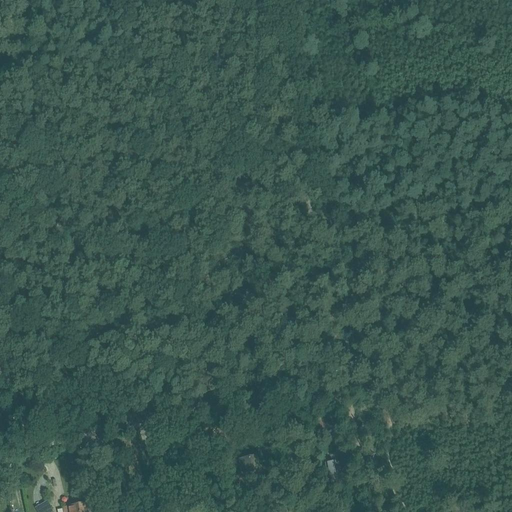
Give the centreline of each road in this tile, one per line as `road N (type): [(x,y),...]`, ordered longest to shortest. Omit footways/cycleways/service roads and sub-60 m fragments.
road 1 (track): [(270,0),(347,378)]
road 2 (unclassified): [(0,453),(347,378)]
road 3 (track): [(347,378),(378,511)]
